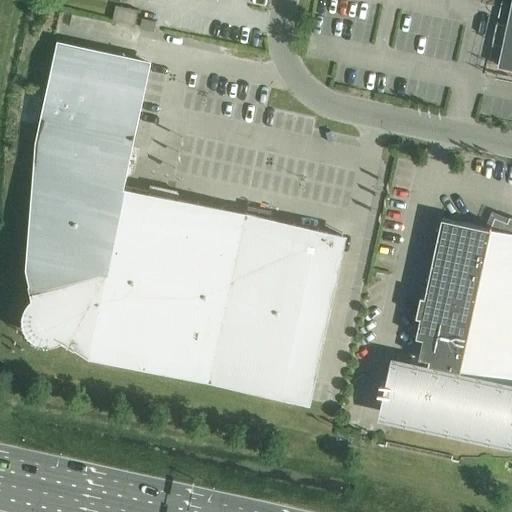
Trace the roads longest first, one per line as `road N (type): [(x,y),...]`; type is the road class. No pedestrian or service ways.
road 1 (unclassified): [(511,147),(317,100),(284,60),(284,0)]
road 2 (primary): [(123,511),(0,485)]
